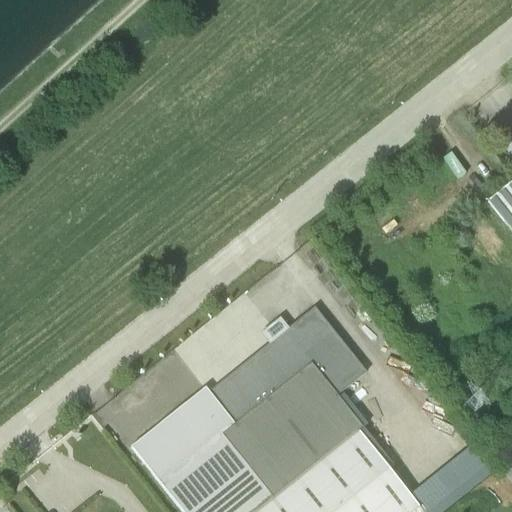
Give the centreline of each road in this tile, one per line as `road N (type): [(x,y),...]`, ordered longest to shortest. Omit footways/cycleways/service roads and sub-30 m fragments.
road 1 (unclassified): [(511,30),(0,445)]
road 2 (track): [(0,122),(135,0)]
